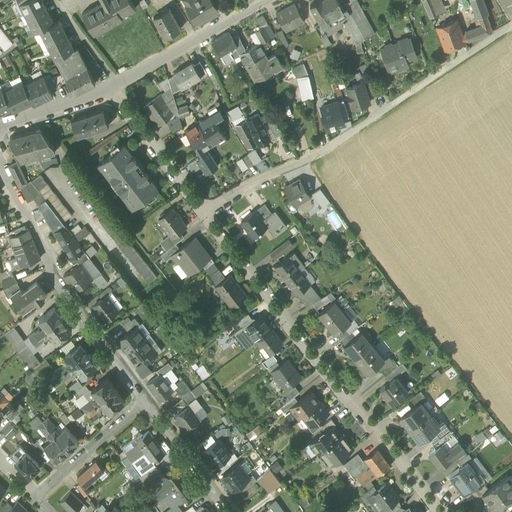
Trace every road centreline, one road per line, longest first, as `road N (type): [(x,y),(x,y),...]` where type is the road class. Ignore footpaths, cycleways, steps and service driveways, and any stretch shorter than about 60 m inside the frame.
road 1 (residential): [(202,211),(438,511)]
road 2 (residential): [(511,24),(305,160),(202,211)]
road 3 (residential): [(0,167),(60,285),(147,400)]
road 4 (residential): [(117,84),(266,0)]
road 5 (residential): [(108,89),(202,211)]
road 6 (residential): [(36,497),(147,400)]
road 7 (residential): [(147,400),(229,511)]
